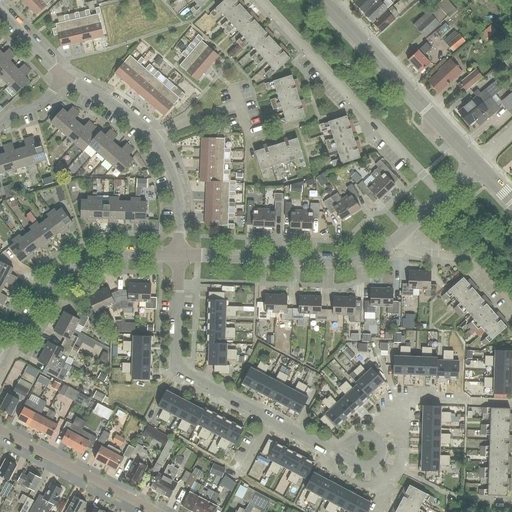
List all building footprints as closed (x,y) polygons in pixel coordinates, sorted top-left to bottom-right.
[(36,0),(29,8),(37,15),(52,0),(53,0),(55,1),(56,0),(36,0)] [(193,0),(197,4),(190,10),(194,14),(209,0),(193,0)] [(224,0),(210,14),(214,18),(220,12),(224,16),(241,1),(240,0),(224,0)] [(364,14),(379,0),(356,0),(354,3),(364,14)] [(379,0),(364,14),(372,23),(387,9),(382,4),(379,0)] [(389,0),(385,0),(382,4),(387,9),(393,4),(389,0)] [(450,19),(458,12),(447,0),(442,0),(414,25),(426,38),(440,25),(440,24),(448,17),(450,19)] [(228,20),(222,26),(225,30),(246,11),(243,7),(245,5),(241,1),(224,16),(228,20)] [(396,2),(387,12),(374,24),(381,32),(398,17),(398,15),(398,14),(397,13),(394,10),(399,5),(396,2)] [(88,16),(94,39),(104,37),(99,14),(101,14),(100,7),(89,10),(91,16),(88,16)] [(83,42),(94,39),(88,16),(91,16),(89,10),(79,12),(80,18),(78,19),(83,42)] [(246,11),(225,30),(229,34),(235,28),(239,32),(256,16),(252,12),(249,14),(246,11)] [(73,44),(83,42),(78,19),(80,18),(79,12),(68,15),(70,21),(67,21),(73,44)] [(73,44),(67,21),(70,21),(68,15),(58,17),(60,23),(56,24),(61,47),(73,44)] [(243,36),(236,42),(240,46),(261,27),(258,23),(260,21),(256,16),(239,32),(243,36)] [(488,41),(498,33),(492,26),(482,34),(488,41)] [(261,27),(240,46),(243,50),(250,44),(254,48),(270,32),(266,28),(264,30),(261,27)] [(466,42),(456,31),(445,41),(455,52),(466,42)] [(257,52),(251,58),(254,62),(275,42),(272,39),(275,37),(270,32),(254,48),(257,52)] [(196,47),(194,49),(212,64),(219,56),(202,41),(203,39),(198,35),(196,38),(200,42),(196,47)] [(275,42),(254,62),(258,65),(264,60),(268,64),(285,48),(281,44),(278,46),(275,42)] [(189,55),(187,57),(205,72),(212,64),(194,49),(196,47),(191,43),(189,46),(193,50),(189,55)] [(423,56),(426,53),(427,54),(432,49),(427,43),(421,48),(408,61),(420,73),(430,64),(423,56)] [(272,68),(266,74),(270,78),(290,59),(287,55),(289,53),(285,48),(268,64),(272,68)] [(0,64),(13,52),(9,49),(4,54),(0,50),(0,64)] [(186,58),(180,66),(197,81),(205,72),(187,57),(189,55),(184,51),(181,54),(186,58)] [(0,76),(1,78),(14,66),(10,61),(16,56),(13,52),(0,64),(0,76)] [(130,56),(115,73),(124,81),(139,63),(141,65),(145,60),(142,57),(138,62),(130,56)] [(159,57),(154,63),(159,67),(164,61),(159,57)] [(463,73),(450,60),(439,71),(439,72),(428,82),(439,93),(450,83),(451,84),(456,78),(457,79),(463,73)] [(139,63),(124,81),(132,88),(147,70),(149,72),(153,67),(150,64),(146,69),(141,65),(139,63)] [(9,86),(27,68),(24,65),(18,70),(14,66),(1,78),(9,86)] [(25,77),(31,72),(27,68),(9,86),(16,94),(29,82),(25,77)] [(477,69),(457,86),(464,94),(483,77),(477,69)] [(147,70),(132,88),(140,95),(155,77),(157,79),(161,74),(158,71),(154,76),(149,72),(147,70)] [(292,75),(265,84),(267,89),(275,87),(277,92),(299,85),(297,79),(294,80),(292,75)] [(155,77),(140,95),(148,102),(163,84),(165,86),(169,81),(166,78),(162,83),(157,79),(155,77)] [(492,99),(501,91),(494,82),(481,93),(478,90),(474,94),(476,97),(458,112),(464,119),(490,97),(492,99)] [(170,90),(165,86),(163,84),(148,102),(156,109),(172,91),(174,93),(178,88),(174,85),(170,90)] [(279,98),(270,100),(272,105),(299,96),(298,92),(301,91),(299,85),(277,92),(279,98)] [(172,91),(156,109),(165,116),(180,99),(182,100),(186,95),(178,88),(174,93),(172,91)] [(501,101),(496,95),(501,91),(492,99),(490,97),(464,119),(470,126),(475,121),(479,127),(500,109),(498,107),(502,104),(509,113),(510,112),(511,110),(511,93),(501,101)] [(299,96),(272,105),(273,110),(282,107),(283,113),(305,106),(303,100),(300,101),(299,96)] [(285,118),(277,121),(279,126),(306,118),(304,113),(307,112),(305,106),(283,113),(285,118)] [(59,130),(76,110),(73,107),(68,113),(63,109),(51,123),(59,130)] [(68,137),(79,123),(75,119),(80,114),(76,110),(59,130),(68,137)] [(347,116),(320,125),(322,130),(330,127),(332,133),(354,126),(352,120),(349,121),(347,116)] [(76,144),(93,125),(89,121),(84,127),(79,123),(68,137),(76,144)] [(96,137),(95,137),(91,134),(96,128),(93,125),(76,144),(84,151),(89,145),(96,137)] [(334,138),(325,141),(327,146),(354,137),(352,133),(356,132),(354,126),(332,133),(334,138)] [(97,152),(114,133),(110,130),(105,135),(101,131),(95,137),(96,137),(89,145),(97,152)] [(105,159),(117,146),(113,142),(118,136),(114,133),(97,152),(105,159)] [(36,163),(47,160),(42,142),(36,144),(33,137),(29,138),(36,163)] [(292,137),(286,139),(293,161),(298,159),(301,167),(306,165),(298,138),(293,140),(292,137)] [(354,137),(327,146),(328,151),(337,148),(338,153),(360,146),(358,140),(355,141),(354,137)] [(26,166),(36,163),(29,138),(24,140),(26,147),(21,149),(26,166)] [(202,138),(201,149),(225,150),(225,153),(231,153),(231,149),(225,148),(225,139),(202,138)] [(281,144),(276,145),(285,172),(290,170),(287,162),(293,161),(286,139),(280,140),(281,144)] [(26,166),(21,149),(15,151),(13,143),(8,145),(16,169),(26,166)] [(271,143),(265,145),(272,167),(277,165),(280,174),(285,172),(276,145),(272,146),(271,143)] [(114,166),(130,147),(127,144),(122,150),(117,146),(105,159),(114,166)] [(0,155),(5,173),(16,169),(8,145),(3,146),(6,154),(0,155)] [(260,150),(255,152),(264,179),(269,177),(267,169),(272,167),(265,145),(259,147),(260,150)] [(340,159),(332,161),(334,167),(361,158),(359,153),(362,152),(360,146),(338,153),(340,159)] [(129,156),(134,150),(130,147),(114,166),(122,174),(134,160),(129,156)] [(201,149),(201,160),(224,161),(224,164),(231,164),(231,159),(224,159),(225,153),(225,150),(201,149)] [(64,173),(70,167),(63,160),(57,165),(64,173)] [(201,160),(201,171),(224,172),(224,174),(230,175),(230,170),(224,170),(224,164),(224,161),(201,160)] [(388,193),(396,185),(387,175),(391,171),(380,160),(376,164),(383,172),(375,179),(388,193)] [(201,171),(200,182),(207,182),(224,182),(224,174),(224,172),(201,171)] [(358,172),(354,176),(360,181),(364,177),(358,172)] [(323,174),(316,179),(319,184),(326,180),(323,174)] [(51,176),(42,178),(44,184),(52,182),(51,176)] [(137,188),(147,187),(147,179),(137,179),(137,188)] [(380,200),(388,193),(375,179),(368,187),(362,181),(358,186),(366,195),(370,191),(380,200)] [(236,196),(236,192),(230,192),(230,185),(230,183),(230,182),(224,182),(207,182),(206,193),(230,194),(229,196),(236,196)] [(351,215),(361,209),(354,198),(359,195),(352,184),(347,188),(351,194),(342,200),(351,215)] [(62,187),(56,189),(57,195),(64,194),(62,187)] [(235,207),(235,203),(236,196),(229,196),(230,194),(206,193),(206,203),(229,204),(229,207),(235,207)] [(265,209),(264,227),(275,228),(276,214),(282,215),(282,202),(282,194),(274,194),(274,200),(275,200),(275,202),(276,202),(275,210),(265,209)] [(92,222),(93,197),(88,197),(88,200),(82,200),(81,218),(88,218),(88,222),(92,222)] [(103,219),(103,201),(97,201),(98,197),(93,197),(92,222),(96,222),(96,219),(103,219)] [(351,215),(342,200),(335,204),(331,197),(323,202),(330,213),(335,210),(342,221),(351,215)] [(114,223),(114,198),(110,198),(109,201),(103,201),(103,219),(109,219),(109,223),(114,223)] [(124,220),(125,202),(119,202),(119,198),(114,198),(114,223),(118,223),(118,219),(124,220)] [(135,224),(136,198),(131,198),(131,202),(125,202),(124,220),(131,220),(131,223),(135,224)] [(146,220),(147,202),(141,202),(141,199),(136,198),(135,224),(139,224),(139,220),(146,220)] [(264,227),(265,209),(254,209),(255,201),(248,201),(247,213),(253,214),(253,227),(264,227)] [(302,229),(302,211),(292,210),(292,203),(286,202),(285,215),(291,215),(291,228),(302,229)] [(206,203),(205,214),(229,215),(229,218),(235,218),(235,214),(229,213),(229,207),(229,204),(206,203)] [(319,216),(320,204),(311,203),(310,211),(302,211),(302,229),(313,229),(313,216),(319,216)] [(67,227),(73,223),(62,208),(57,212),(55,209),(51,212),(66,232),(69,230),(67,227)] [(63,235),(66,232),(51,212),(47,215),(49,218),(44,221),(55,236),(60,232),(63,235)] [(205,214),(205,225),(228,226),(228,229),(234,229),(235,224),(228,224),(229,218),(229,215),(205,214)] [(50,240),(55,236),(44,221),(40,225),(38,222),(34,225),(49,245),(52,243),(50,240)] [(45,248),(49,245),(34,225),(30,228),(32,231),(27,234),(38,249),(43,245),(45,248)] [(33,253),(38,249),(27,234),(22,238),(20,235),(16,238),(31,258),(35,256),(33,253)] [(28,261),(31,258),(16,238),(12,241),(15,244),(10,247),(20,262),(26,258),(28,261)] [(0,273),(15,282),(18,278),(11,274),(14,268),(0,261),(0,273)] [(420,289),(420,271),(409,271),(409,284),(403,284),(402,296),(413,296),(414,289),(420,289)] [(436,296),(437,285),(431,285),(431,272),(420,271),(420,289),(425,289),(425,296),(436,297),(436,296)] [(13,286),(15,282),(0,273),(0,286),(3,288),(6,283),(13,286)] [(464,278),(442,296),(446,301),(453,295),(456,299),(474,284),(469,279),(467,281),(464,278)] [(140,302),(140,284),(129,284),(129,297),(121,296),(123,308),(134,309),(134,302),(140,302)] [(157,310),(157,298),(151,298),(151,284),(140,284),(140,302),(145,302),(145,309),(157,310)] [(460,303),(454,309),(457,313),(478,294),(475,291),(478,289),(474,284),(456,299),(460,303)] [(123,308),(121,296),(113,300),(108,288),(98,292),(105,309),(111,306),(113,312),(123,308)] [(382,307),(382,289),(371,288),(371,301),(365,301),(364,313),(376,313),(376,306),(382,307)] [(399,314),(399,302),(393,302),(393,289),(382,289),(382,307),(388,307),(387,314),(399,314)] [(100,311),(105,309),(98,292),(88,297),(93,309),(88,311),(93,322),(103,317),(100,311)] [(208,311),(236,312),(238,312),(238,311),(243,311),(243,307),(226,306),(226,300),(225,300),(225,293),(209,292),(208,311)] [(478,294),(457,313),(460,317),(467,311),(470,315),(488,300),(484,295),(481,298),(478,294)] [(276,313),(277,295),(265,295),(265,303),(258,302),(258,308),(259,308),(259,319),(270,320),(270,313),(276,313)] [(293,320),(293,309),(287,309),(288,295),(277,295),(276,313),(282,313),(282,320),(293,320)] [(310,314),(311,296),(300,296),(299,309),(293,309),(293,320),(304,321),(304,314),(310,314)] [(327,322),(327,310),(321,310),(322,296),(311,296),(310,314),(316,314),(316,321),(327,322)] [(344,315),(345,297),(334,297),(333,310),(327,310),(327,322),(338,322),(338,315),(344,315)] [(361,323),(362,311),(356,311),(356,298),(345,297),(344,315),(350,316),(350,322),(361,323)] [(474,320),(468,325),(471,329),(492,310),(489,307),(492,305),(488,300),(470,315),(474,320)] [(492,310),(471,329),(474,333),(481,327),(485,331),(502,316),(498,312),(495,314),(492,310)] [(208,311),(208,322),(226,322),(226,316),(236,317),(236,312),(208,311)] [(84,328),(89,318),(79,313),(76,318),(64,312),(59,322),(75,330),(78,325),(84,328)] [(489,336),(482,342),(486,346),(507,327),(504,323),(506,321),(502,316),(485,331),(489,336)] [(402,319),(402,327),(414,328),(414,319),(405,319),(402,319)] [(73,335),(75,330),(59,322),(54,331),(66,338),(63,343),(73,348),(79,338),(73,335)] [(225,328),(226,322),(208,322),(207,332),(235,333),(236,328),(225,328)] [(235,338),(235,333),(207,332),(207,343),(225,344),(225,338),(235,338)] [(104,335),(100,341),(104,344),(108,338),(104,335)] [(123,342),(123,347),(151,348),(151,341),(154,341),(154,336),(134,336),(133,342),(123,342)] [(60,348),(49,342),(43,352),(65,363),(73,348),(63,343),(60,348)] [(207,343),(207,347),(209,348),(209,354),(237,355),(237,350),(227,350),(227,344),(225,344),(207,343)] [(394,356),(393,376),(398,377),(398,374),(404,375),(406,347),(401,346),(400,357),(394,356)] [(123,347),(123,352),(133,352),(133,358),(153,358),(153,354),(151,354),(151,348),(123,347)] [(355,357),(347,348),(346,349),(344,347),(341,350),(342,352),(343,352),(351,361),(355,357)] [(406,347),(404,375),(411,375),(411,377),(415,377),(416,357),(410,357),(411,347),(406,347)] [(416,357),(415,377),(419,378),(420,375),(426,375),(427,348),(422,347),(422,357),(416,357)] [(427,348),(426,375),(433,376),(432,378),(437,378),(438,360),(438,358),(432,358),(432,348),(427,348)] [(485,356),(485,361),(511,362),(511,350),(496,350),(495,356),(485,356)] [(438,360),(437,378),(448,379),(449,351),(444,351),(443,361),(438,360)] [(449,351),(448,379),(459,379),(459,361),(453,361),(454,351),(449,351)] [(62,381),(67,371),(63,369),(65,363),(43,352),(38,361),(45,365),(40,373),(44,375),(45,372),(57,378),(62,381)] [(109,355),(104,352),(100,360),(105,363),(109,355)] [(206,361),(206,365),(214,365),(214,372),(219,372),(219,374),(230,375),(230,365),(227,365),(227,360),(237,360),(237,355),(209,354),(209,361),(206,361)] [(123,363),(122,368),(150,369),(151,363),(153,363),(153,358),(133,358),(133,364),(123,363)] [(511,362),(485,361),(485,366),(495,366),(495,372),(511,372),(511,362)] [(251,368),(241,385),(245,388),(246,385),(252,389),(265,364),(261,362),(256,370),(251,368)] [(265,364),(252,389),(258,392),(257,394),(260,396),(270,378),(265,375),(270,366),(265,364)] [(361,365),(357,368),(376,389),(381,384),(382,386),(386,383),(372,368),(367,372),(361,365)] [(38,372),(27,367),(22,378),(33,383),(38,372)] [(122,368),(122,373),(132,374),(132,380),(152,380),(152,376),(150,376),(150,369),(122,368)] [(357,368),(353,372),(360,379),(356,383),(357,385),(369,398),(373,395),(371,393),(376,389),(357,368)] [(270,378),(260,396),(264,398),(265,396),(271,399),(284,374),(280,372),(275,381),(270,378)] [(484,378),(484,383),(511,383),(511,372),(495,372),(495,378),(484,378)] [(284,374),(271,399),(277,402),(276,404),(280,406),(289,388),(284,385),(289,376),(284,374)] [(40,376),(37,382),(46,387),(49,381),(40,376)] [(346,381),(343,385),(362,405),(369,398),(357,385),(353,389),(346,381)] [(289,388),(280,406),(283,408),(284,406),(290,409),(303,384),(299,382),(294,391),(289,388)] [(511,390),(511,388),(511,383),(484,383),(484,388),(494,388),(494,394),(511,394),(511,390)] [(18,384),(16,388),(15,391),(17,392),(15,397),(9,394),(0,409),(12,415),(19,401),(21,402),(24,396),(26,397),(29,390),(18,384)] [(303,384),(290,409),(296,412),(295,414),(299,416),(308,398),(303,395),(308,386),(303,384)] [(343,385),(339,388),(346,396),(342,399),(354,413),(362,405),(343,385)] [(75,402),(80,393),(69,387),(64,396),(75,402)] [(159,418),(163,421),(176,396),(170,393),(171,391),(167,389),(162,398),(158,406),(163,409),(159,418)] [(106,396),(97,391),(94,398),(103,402),(104,401),(106,402),(108,398),(106,397),(106,396)] [(80,393),(75,402),(82,406),(87,396),(80,393)] [(176,396),(163,421),(168,423),(172,414),(177,417),(187,399),(183,397),(182,399),(176,396)] [(331,396),(327,399),(346,420),(354,413),(342,399),(337,403),(331,396)] [(330,410),(320,419),(331,431),(336,426),(337,427),(346,420),(327,399),(326,398),(322,401),(330,410)] [(34,414),(39,405),(28,399),(24,407),(25,408),(19,419),(30,425),(36,414),(34,414)] [(51,410),(46,407),(48,403),(41,399),(39,405),(34,414),(36,414),(30,425),(42,431),(48,419),(46,418),(51,410)] [(187,399),(177,417),(182,419),(178,428),(182,431),(195,406),(189,403),(190,401),(187,399)] [(98,403),(93,412),(98,414),(103,406),(98,403)] [(195,406),(182,431),(187,433),(191,424),(197,427),(198,425),(206,409),(202,407),(201,409),(195,406)] [(421,406),(421,410),(423,410),(423,417),(451,418),(451,413),(441,412),(441,406),(421,406)] [(482,408),(482,413),(491,414),(490,419),(511,420),(511,413),(510,414),(510,409),(482,408)] [(206,409),(198,425),(203,427),(198,436),(202,438),(215,414),(206,409)] [(53,437),(59,425),(52,421),(57,413),(51,410),(46,418),(48,419),(42,431),(53,437)] [(215,414),(202,438),(207,441),(212,432),(217,434),(225,419),(215,414)] [(421,423),(420,428),(441,428),(441,422),(451,423),(451,418),(423,417),(423,423),(421,423)] [(225,419),(217,434),(222,437),(217,446),(222,448),(235,424),(225,419)] [(482,425),(481,430),(510,431),(510,426),(511,426),(511,420),(490,419),(490,425),(482,425)] [(82,430),(73,425),(68,422),(62,434),(66,436),(62,442),(73,447),(79,436),(82,430)] [(235,424),(222,448),(226,451),(231,442),(236,445),(244,429),(235,424)] [(158,431),(148,425),(142,434),(147,437),(149,434),(155,437),(158,431)] [(420,428),(420,432),(423,432),(423,438),(450,439),(451,434),(440,434),(441,428),(420,428)] [(481,430),(481,435),(490,435),(490,441),(511,441),(511,435),(510,435),(510,431),(481,430)] [(104,431),(99,442),(105,445),(110,434),(104,431)] [(92,449),(98,438),(92,435),(89,441),(79,436),(73,447),(84,453),(87,447),(92,449)] [(420,445),(420,449),(440,450),(440,444),(450,444),(450,439),(423,438),(422,445),(420,445)] [(273,473),(286,448),(269,439),(261,453),(268,457),(267,458),(273,461),(265,476),(269,478),(271,474),(272,474),(273,473)] [(156,463),(152,473),(157,475),(162,467),(175,443),(169,440),(156,463)] [(481,446),(481,451),(509,452),(509,448),(511,447),(511,441),(490,441),(489,447),(481,446)] [(135,449),(132,454),(137,456),(127,476),(138,482),(142,473),(144,472),(147,466),(142,464),(145,459),(142,458),(146,451),(143,449),(144,447),(138,444),(136,449),(135,449)] [(109,446),(107,449),(102,446),(95,459),(106,465),(115,449),(109,446)] [(129,459),(132,454),(135,449),(129,446),(124,456),(129,459)] [(286,448),(273,473),(277,475),(282,466),(287,469),(295,453),(286,448)] [(115,449),(106,465),(118,470),(124,458),(119,456),(121,452),(115,449)] [(420,449),(420,453),(422,453),(422,460),(450,461),(450,456),(440,455),(440,450),(420,449)] [(481,451),(480,457),(489,457),(489,463),(511,463),(511,458),(511,457),(509,457),(509,452),(481,451)] [(295,453),(287,469),(292,471),(287,480),(292,483),(305,458),(295,453)] [(305,458),(292,483),(296,485),(301,476),(306,479),(315,463),(305,458)] [(0,475),(8,480),(16,466),(6,460),(1,470),(0,469),(0,475)] [(419,466),(419,471),(439,472),(440,465),(450,466),(450,461),(422,460),(422,467),(419,466)] [(480,468),(480,473),(508,474),(508,470),(511,470),(511,463),(489,463),(489,468),(480,468)] [(160,493),(174,467),(168,464),(162,475),(158,473),(150,488),(160,493)] [(173,481),(179,470),(174,467),(160,493),(170,498),(177,483),(173,481)] [(211,473),(223,478),(226,472),(213,467),(211,473)] [(204,486),(202,485),(199,484),(198,484),(203,474),(195,469),(192,474),(191,474),(186,483),(187,484),(185,487),(190,490),(189,492),(189,491),(182,505),(192,510),(199,497),(203,489),(204,486)] [(186,483),(191,474),(186,471),(181,481),(186,483)] [(315,471),(305,489),(311,491),(306,500),(310,503),(323,478),(318,475),(319,473),(315,471)] [(34,491),(41,478),(30,473),(28,477),(22,473),(18,481),(24,485),(23,486),(34,491)] [(480,473),(480,478),(488,478),(488,484),(511,485),(511,479),(508,479),(508,474),(480,473)] [(223,478),(222,481),(233,488),(235,484),(225,476),(223,478)] [(323,478),(310,503),(315,505),(320,496),(325,499),(334,481),(330,479),(329,481),(323,478)] [(334,481),(325,499),(330,501),(325,510),(328,511),(329,511),(343,488),(337,485),(338,483),(334,481)] [(13,485),(7,482),(1,493),(7,496),(13,485)] [(49,511),(54,505),(56,506),(60,498),(58,497),(62,489),(51,483),(44,497),(40,495),(35,504),(34,504),(29,511),(49,511)] [(479,489),(479,495),(507,496),(508,491),(511,491),(511,485),(488,484),(488,490),(479,489)] [(405,488),(402,494),(422,504),(425,499),(432,503),(435,498),(410,485),(407,489),(405,488)] [(249,503),(255,492),(248,488),(242,499),(249,503)] [(343,488),(329,511),(335,511),(339,506),(344,509),(353,491),(349,489),(348,491),(343,488)] [(195,511),(202,511),(214,491),(208,489),(207,492),(203,489),(199,497),(192,510),(195,511)] [(219,494),(215,492),(214,491),(202,511),(215,511),(221,502),(216,500),(219,494)] [(353,491),(344,509),(349,511),(348,511),(354,511),(362,498),(356,495),(357,493),(353,491)] [(250,511),(253,507),(263,511),(264,511),(271,500),(255,492),(249,503),(245,511),(244,511),(250,511)] [(19,511),(29,511),(35,501),(23,494),(19,502),(24,504),(19,511)] [(402,494),(399,499),(402,501),(400,505),(413,511),(424,511),(419,509),(422,504),(402,494)] [(65,511),(81,511),(87,502),(75,496),(67,511),(65,511)] [(362,498),(354,511),(366,511),(373,501),(369,499),(367,501),(362,498)]
